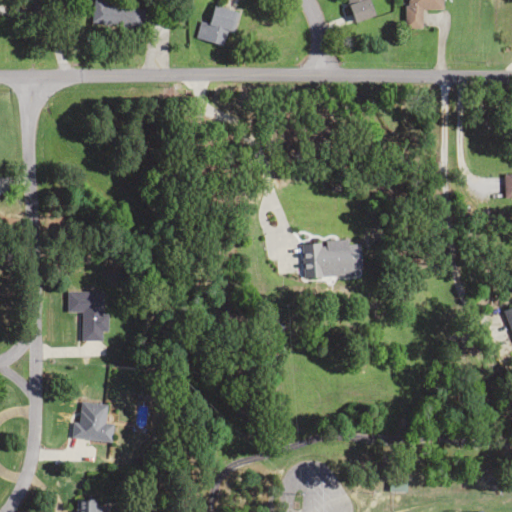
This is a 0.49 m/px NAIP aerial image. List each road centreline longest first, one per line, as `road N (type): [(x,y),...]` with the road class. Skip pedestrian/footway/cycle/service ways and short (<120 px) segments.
road 1 (secondary): [(511,72),(0,74)]
road 2 (residential): [(34,364),(31,74)]
road 3 (residential): [(0,364),(34,364),(28,453),(0,511)]
